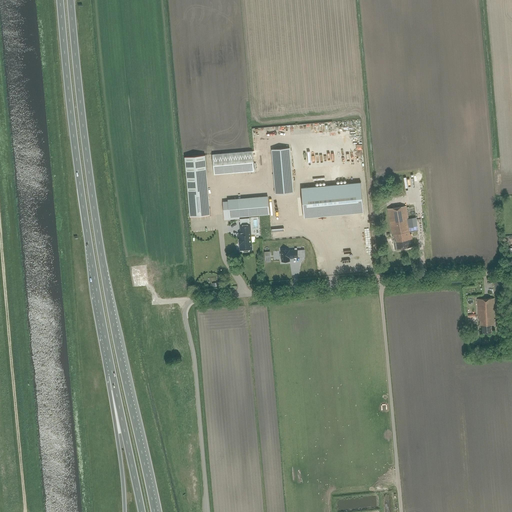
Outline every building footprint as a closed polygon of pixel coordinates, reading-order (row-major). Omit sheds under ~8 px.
[(295,192),(292,146),(274,148),(277,193),(295,192)] [(215,153),(216,173),(257,170),(255,150),(215,153)] [(364,212),(361,183),(301,188),(304,218),(364,212)] [(190,217),(210,215),(208,195),(188,197),(190,217)] [(238,201),(223,202),(225,220),(240,219),(238,201)] [(388,209),(390,220),(395,250),(413,247),(411,234),(410,234),(410,232),(411,232),(406,206),(388,209)] [(416,218),(409,219),(411,232),(418,230),(416,218)] [(248,250),(251,250),(250,225),(240,225),(241,233),(239,233),(239,237),(238,238),(239,244),(240,244),(240,251),(243,250),(243,252),(244,252),(248,252),(248,251),(248,250)] [(281,250),(281,254),(280,254),(280,258),(282,258),(282,261),(284,261),(284,262),(288,262),(287,261),(290,261),(290,258),(298,257),(297,250),(289,251),(289,250),(281,250)] [(495,290),(504,289),(503,277),(494,278),(495,290)] [(495,322),(494,298),(477,299),(478,317),(479,317),(479,320),(480,321),(480,325),(482,325),(482,333),(492,333),(492,325),(493,325),(495,322)]
